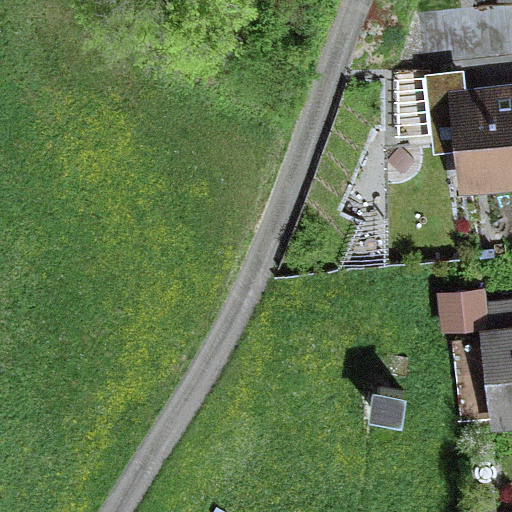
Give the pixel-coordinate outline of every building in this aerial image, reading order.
[(511,6),(414,17),(419,64),(511,54),(511,6)] [(458,141),(463,182),(511,176),(511,54),(419,64),(428,144),(458,141)] [(479,326),(475,289),(438,293),(442,330),(479,326)] [(490,417),(511,414),(511,303),(487,306),(490,335),(481,336),(490,417)] [(398,391),(373,388),(369,413),(395,417),(398,391)]
